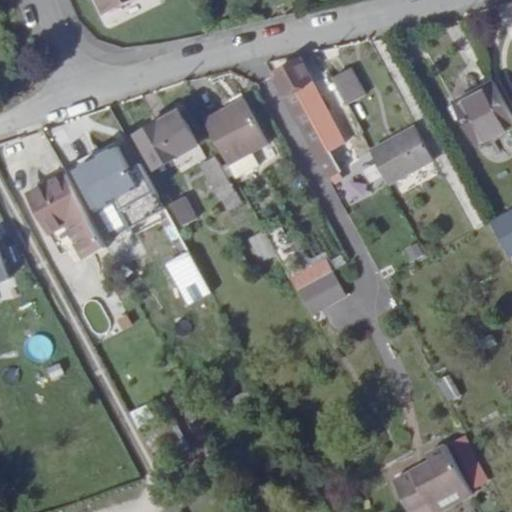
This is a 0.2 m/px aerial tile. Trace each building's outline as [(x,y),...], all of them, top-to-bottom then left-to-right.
[(140,0),(97,0),(106,17),(140,0)] [(383,39),(374,44),(413,115),(422,110),(383,39)] [(299,60),(270,74),(327,179),(345,169),(304,94),(300,87),(307,83),(310,81),(299,60)] [(348,65),(329,75),(345,103),(364,93),(348,65)] [(476,98),(496,87),(493,81),(473,91),(475,96),(476,98)] [(300,87),(304,94),(311,90),(307,83),(300,87)] [(475,96),(455,106),(478,149),(511,131),(511,116),(496,87),(476,98),(475,96)] [(249,100),(237,107),(261,151),(273,144),(249,100)] [(349,118),(352,117),(346,104),(328,114),(354,161),(367,154),(349,118)] [(213,120),(236,165),(261,151),(237,107),(213,120)] [(191,110),(181,115),(185,124),(195,118),(191,110)] [(209,145),(195,118),(185,124),(181,115),(148,132),(165,166),(209,145)] [(372,152),(390,186),(435,162),(417,128),(372,152)] [(142,180),(122,141),(83,161),(103,200),(142,180)] [(237,211),(251,205),(225,155),(211,162),(237,211)] [(73,217),(87,244),(104,235),(70,169),(32,187),(53,227),(73,217)] [(195,201),(182,208),(194,230),(207,224),(195,201)] [(262,230),(246,240),(262,263),(277,254),(262,230)] [(189,306),(211,293),(187,251),(165,263),(189,306)] [(324,256),(287,277),(310,317),(347,296),(324,256)] [(23,344),(35,363),(54,350),(41,332),(23,344)] [(165,394),(134,410),(140,422),(172,407),(165,394)] [(434,462),(429,464),(454,510),(475,500),(449,446),(430,455),(434,462)] [(474,454),(464,458),(476,486),(486,482),(474,454)] [(450,511),(454,510),(429,464),(393,483),(407,511),(450,511)]
